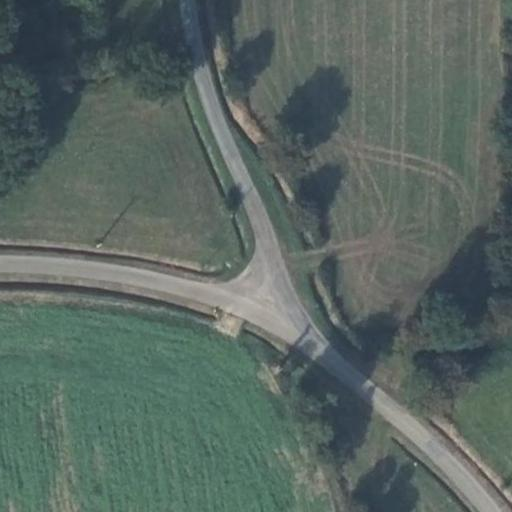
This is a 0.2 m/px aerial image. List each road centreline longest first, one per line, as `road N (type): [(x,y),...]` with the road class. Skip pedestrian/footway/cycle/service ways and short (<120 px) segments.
road 1 (unclassified): [(187,0),(208,100),(266,250),(274,319)]
road 2 (unclassified): [(274,319),(416,426),(493,511)]
road 3 (unclassified): [(0,265),(152,276),(274,319)]
